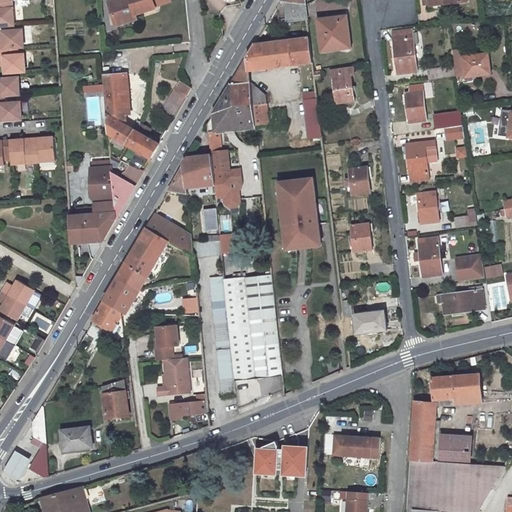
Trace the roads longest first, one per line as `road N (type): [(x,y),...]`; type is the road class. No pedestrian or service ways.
road 1 (residential): [(372,7),(417,355)]
road 2 (secondary): [(151,455),(401,360)]
road 3 (secondary): [(203,104),(89,299)]
road 4 (secondary): [(89,299),(0,443)]
road 5 (secondary): [(0,497),(151,455)]
road 6 (residential): [(401,360),(393,511)]
road 7 (secondary): [(263,0),(203,104)]
